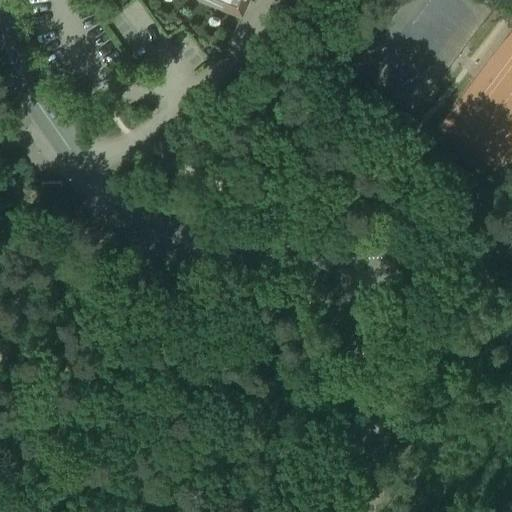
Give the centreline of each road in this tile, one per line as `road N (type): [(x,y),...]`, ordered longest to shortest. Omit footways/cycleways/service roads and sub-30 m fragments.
road 1 (unclassified): [(365,244),(218,247),(150,232),(82,163),(13,63),(0,17)]
road 2 (unclassified): [(362,511),(365,244)]
road 3 (unclassified): [(511,240),(365,244)]
